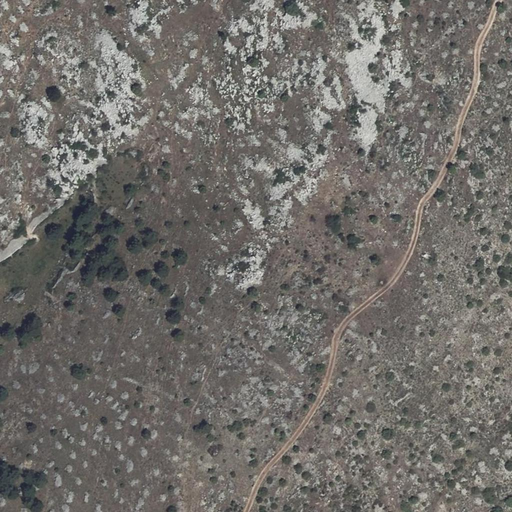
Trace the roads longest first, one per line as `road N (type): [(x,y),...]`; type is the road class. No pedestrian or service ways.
road 1 (track): [(242,511),(261,470),(313,409),(336,336),(389,285),(417,232)]
road 2 (track): [(498,0),(485,21),(476,85),(453,155),(421,203),(417,232)]
